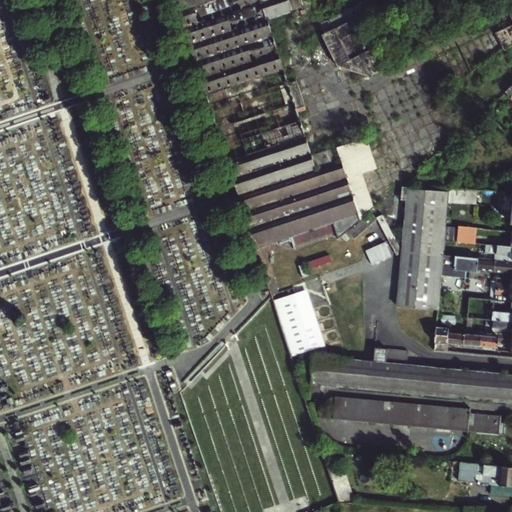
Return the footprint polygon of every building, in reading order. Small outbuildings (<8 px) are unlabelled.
[(290,88),(267,20),(263,9),(260,0),(175,0),(222,141),(298,116),(306,113),(297,85),(290,88)] [(288,0),(260,0),(263,9),(267,20),(292,12),(288,0)] [(288,0),(292,12),(294,18),(316,11),(312,0),(288,0)] [(405,7),(401,0),(392,0),(385,3),(390,14),(405,7)] [(390,14),(385,3),(370,11),(376,21),(390,14)] [(382,70),(362,28),(356,18),(366,13),(362,4),(346,12),(350,21),(337,27),(333,19),(322,24),(326,33),(323,34),(338,66),(370,76),(382,70)] [(486,4),(476,9),(482,21),(492,16),(486,4)] [(370,11),(366,13),(356,18),(362,28),(376,21),(370,11)] [(350,21),(346,12),(333,19),(337,27),(350,21)] [(466,29),(480,22),(476,14),(462,21),(466,29)] [(452,36),(466,29),(462,21),(448,28),(452,36)] [(511,24),(496,32),(504,50),(511,43),(511,24)] [(426,48),(437,43),(434,36),(422,41),(426,48)] [(410,56),(406,49),(391,57),(394,64),(410,56)] [(311,155),(298,116),(222,141),(251,228),(256,245),(262,243),(290,234),(332,220),(336,232),(338,236),(373,206),(362,172),(376,167),(366,138),(311,155)] [(410,187),(400,305),(434,307),(444,190),(410,187)] [(332,220),(290,234),(293,246),(336,232),(332,220)] [(262,243),(256,245),(269,284),(275,282),(262,243)] [(511,247),(500,246),(499,253),(511,255),(511,247)] [(477,270),(511,273),(511,262),(444,254),(438,315),(452,317),(455,271),(477,273),(477,270)] [(511,291),(511,280),(511,286),(496,284),(496,287),(499,287),(499,290),(511,291)] [(510,302),(511,302),(511,291),(499,290),(499,292),(495,292),(495,295),(510,296),(510,302)] [(299,291),(274,299),(292,353),(316,345),(299,291)] [(511,322),(511,313),(497,312),(497,308),(494,308),(493,321),(511,322)] [(466,330),(468,318),(452,317),(438,315),(437,327),(450,329),(466,330)] [(511,329),(511,334),(511,335),(511,334),(511,322),(493,321),(492,328),(511,329)] [(450,329),(437,327),(435,350),(442,351),(443,344),(442,342),(449,343),(450,333),(450,329)] [(450,333),(449,343),(464,344),(465,334),(450,333)] [(465,334),(464,344),(472,345),(482,346),(483,336),(465,334)] [(511,344),(510,352),(511,352),(511,334),(511,335),(500,334),(499,337),(499,343),(511,344)] [(499,337),(483,336),(482,346),(498,348),(499,343),(499,337)] [(375,361),(407,364),(409,351),(376,348),(375,361)] [(316,355),(306,354),(303,381),(307,381),(313,382),(316,355)] [(511,375),(434,367),(407,364),(375,361),(342,358),(316,355),(313,382),(321,382),(422,393),(503,402),(511,402),(511,375)] [(321,382),(313,382),(307,381),(306,388),(320,389),(321,382)] [(415,403),(408,402),(336,395),(334,418),(356,420),(419,426),(444,428),(504,435),(505,424),(501,424),(501,417),(470,413),(471,409),(415,403)] [(459,481),(498,485),(511,486),(511,467),(465,463),(460,462),(458,481),(459,481)] [(511,486),(498,485),(459,481),(458,491),(511,496),(511,486)]
